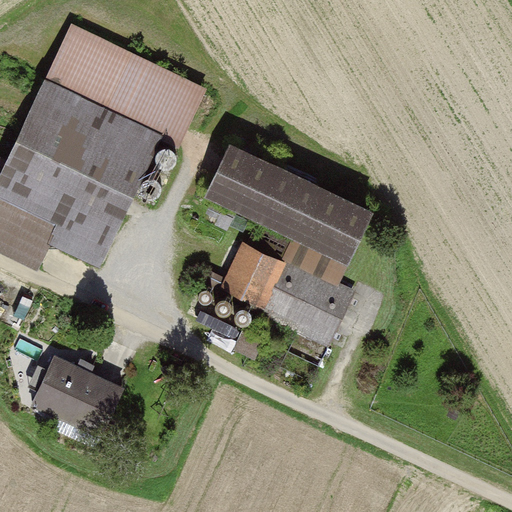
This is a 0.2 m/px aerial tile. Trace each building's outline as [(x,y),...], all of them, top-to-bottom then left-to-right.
[(213,88),(77,26),(53,79),(169,132),(189,141),(213,88)] [(62,243),(109,264),(169,132),(53,79),(16,159),(0,194),(0,196),(69,228),(62,243)] [(377,205),(229,138),(202,196),(351,263),(377,205)] [(0,194),(16,159),(0,151),(0,194)] [(0,246),(51,269),(62,243),(69,228),(0,196),(0,246)] [(357,267),(262,224),(254,244),(348,286),(357,267)] [(297,264),(243,239),(222,285),(276,309),(297,264)] [(271,321),(331,348),(357,291),(297,264),(271,321)] [(136,387),(62,354),(38,407),(112,440),(136,387)]
